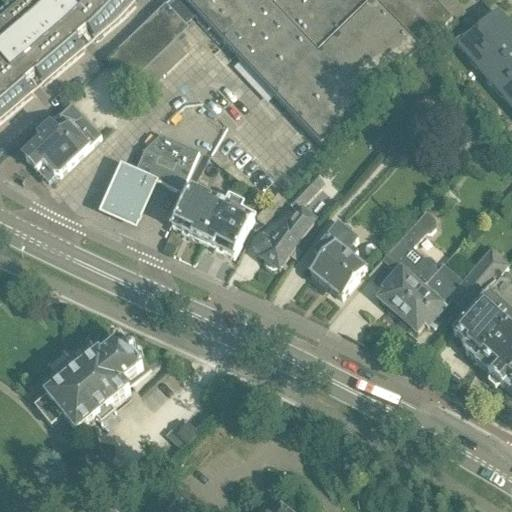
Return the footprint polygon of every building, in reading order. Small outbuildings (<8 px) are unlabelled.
[(96,44),(136,10),(127,0),(23,0),(0,20),(0,125),(32,98),(25,90),(37,80),(44,88),(84,54),(77,46),(89,36),(96,44)] [(174,0),(166,7),(167,8),(187,29),(198,18),(323,149),(450,25),(427,0),(174,0)] [(128,85),(129,84),(187,29),(167,8),(108,64),(128,85)] [(456,48),(473,67),(511,32),(511,30),(500,17),(477,37),(473,32),(456,48)] [(486,81),(511,57),(511,32),(473,67),(486,81)] [(511,57),(486,81),(499,96),(511,84),(511,57)] [(402,82),(423,100),(440,80),(419,62),(402,82)] [(511,110),(511,109),(511,84),(499,96),(511,110)] [(44,148),(27,163),(34,171),(39,176),(42,174),(50,183),(54,179),(56,181),(59,181),(63,181),(74,170),(91,154),(103,142),(73,111),(72,110),(55,125),(56,127),(45,136),(39,142),(42,145),(44,148)] [(200,156),(162,140),(146,155),(144,155),(144,156),(145,157),(136,176),(156,185),(182,196),(181,197),(182,198),(200,156)] [(138,227),(156,185),(136,176),(126,172),(108,214),(138,227)] [(286,204),(285,206),(297,217),(326,188),(314,176),(286,204)] [(224,209),(201,197),(194,194),(174,233),(192,242),(192,243),(204,249),(224,209)] [(285,206),(286,204),(278,196),(256,221),(264,228),(285,206)] [(224,209),(204,249),(217,256),(217,255),(236,264),(255,224),(238,216),(241,209),(227,202),(224,209)] [(398,319),(400,321),(428,289),(445,270),(444,269),(438,275),(436,274),(436,266),(430,261),(424,261),(414,253),(427,238),(431,238),(437,232),(436,224),(427,216),(382,265),(397,279),(385,293),(387,295),(380,303),(388,311),(388,315),(393,320),(398,319)] [(264,243),(256,255),(257,256),(265,261),(264,263),(267,266),(267,267),(268,270),(273,274),(277,273),(279,274),(279,275),(291,259),(295,262),(300,255),(295,252),(306,237),(314,227),(302,217),(294,228),(283,242),(272,234),(265,244),(264,243)] [(343,303),(368,274),(355,264),(359,258),(352,252),(359,244),(339,228),(316,257),(323,263),(312,277),(343,303)] [(453,301),(468,315),(496,283),(495,283),(509,267),(492,253),(463,286),(445,270),(428,289),(400,321),(400,322),(400,326),(405,330),(410,329),(418,337),(425,329),(428,331),(431,328),(435,332),(440,327),(436,323),(445,312),(444,311),(453,301)] [(465,329),(453,343),(479,367),(511,329),(511,286),(505,280),(499,287),(488,299),(490,300),(465,329)] [(504,393),(506,392),(511,384),(511,329),(479,367),(490,378),(489,386),(497,392),(502,391),(504,393)] [(143,370),(123,344),(103,360),(101,358),(82,373),(81,372),(75,372),(67,378),(65,383),(67,385),(48,401),(48,402),(37,410),(52,429),(63,420),(78,438),(97,423),(103,430),(118,418),(113,411),(132,395),(124,386),(143,370)] [(188,428),(179,437),(189,447),(198,437),(188,428)] [(210,511),(183,492),(166,511),(210,511)]
